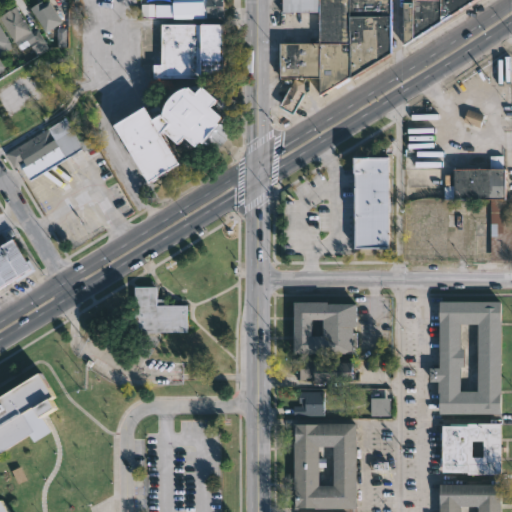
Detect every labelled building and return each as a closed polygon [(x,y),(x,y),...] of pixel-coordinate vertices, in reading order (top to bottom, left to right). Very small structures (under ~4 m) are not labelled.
[(46,0),(48,0),(61,21),(44,31),(29,7),(39,0),(41,0),(42,2),(46,0)] [(222,0),(222,16),(172,17),(172,0),(222,0)] [(384,0),(384,52),(314,94),(314,78),(295,78),(303,83),(303,92),(291,113),(277,106),(282,96),(284,97),(294,78),(275,78),(275,42),(314,42),(314,12),(278,12),(278,0),(384,0)] [(473,0),(403,44),(403,2),(412,2),(412,0),(473,0)] [(30,30),(30,31),(36,28),(44,41),(36,45),(33,40),(19,49),(0,18),(0,13),(15,5),(30,30)] [(162,77),(151,77),(151,63),(158,63),(158,22),(223,22),(223,76),(162,77)] [(0,27),(9,43),(0,48),(0,27)] [(199,84),(214,98),(208,105),(219,115),(214,121),(216,122),(211,128),(215,131),(205,142),(202,139),(199,143),(196,141),(192,145),(181,135),(175,142),(160,129),(158,131),(177,162),(147,181),(110,123),(141,103),(149,117),(158,112),(159,114),(159,111),(161,102),(171,91),(185,84),(192,91),(199,84)] [(96,91),(91,136),(78,135),(83,90),(96,91)] [(484,115),(467,109),(463,122),(480,127),(484,115)] [(94,141),(100,151),(89,158),(80,147),(28,179),(21,166),(29,162),(27,159),(14,167),(5,152),(64,115),(78,140),(94,141)] [(355,245),(353,155),(385,154),(387,244),(355,245)] [(502,169),(502,198),(511,198),(511,258),(490,258),(490,197),(443,197),(443,185),(431,185),(431,173),(451,173),(451,167),(502,167),(502,169)] [(28,267),(0,284),(0,243),(10,237),(28,267)] [(156,287),(156,298),(167,298),(167,304),(186,304),(186,331),(132,331),(133,286),(156,286),(156,287)] [(326,301),(326,302),(355,302),(355,325),(351,325),(351,352),(291,352),(292,301),(326,301)] [(499,322),(499,413),(438,414),(438,381),(428,381),(428,367),(438,367),(438,301),(499,301),(499,322)] [(353,358),(353,362),(356,361),(356,371),(352,371),(351,380),(295,379),(295,359),(353,358)] [(49,398),(55,407),(40,417),(33,405),(29,408),(43,429),(24,440),(22,436),(0,449),(0,506),(3,511),(0,511),(0,394),(37,372),(52,396),(49,398)] [(324,391),(324,415),(293,415),(293,406),(301,405),(301,402),(298,402),(298,391),(324,391)] [(389,415),(370,415),(370,397),(390,398),(389,415)] [(499,440),(499,474),(466,474),(466,472),(440,472),(441,425),(467,425),(467,422),(500,422),(499,440)] [(355,425),(356,508),(293,509),(292,423),(355,423),(355,425)] [(500,507),(500,511),(476,511),(476,507),(459,507),(459,511),(438,511),(438,485),(499,485),(500,507)]
